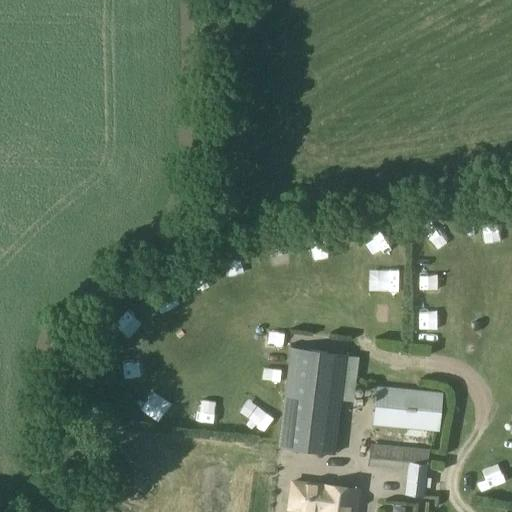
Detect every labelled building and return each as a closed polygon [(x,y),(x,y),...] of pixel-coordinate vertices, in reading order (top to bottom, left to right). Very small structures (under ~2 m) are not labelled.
[(435,220),(436,239),(456,238),(455,219),(435,220)] [(384,227),(361,236),(368,255),(391,247),(384,227)] [(392,266),(368,267),(368,282),(392,281),(392,266)] [(438,284),(437,266),(415,267),(415,285),(438,284)] [(375,300),(376,319),(397,319),(397,299),(375,300)] [(414,307),(414,329),(436,329),(436,308),(414,307)] [(334,454),(346,354),(287,347),(275,448),(334,454)] [(124,381),(144,379),(142,360),(122,362),(124,381)] [(276,384),(278,372),(257,368),(255,380),(276,384)] [(438,429),(441,394),(379,389),(376,423),(438,429)] [(227,426),(249,427),(250,407),(228,406),(227,426)] [(424,495),(426,469),(428,450),(372,445),(370,463),(409,467),(406,493),(424,495)] [(322,486),(293,482),(289,508),(314,511),(354,511),(357,489),(323,485),(322,486)]
